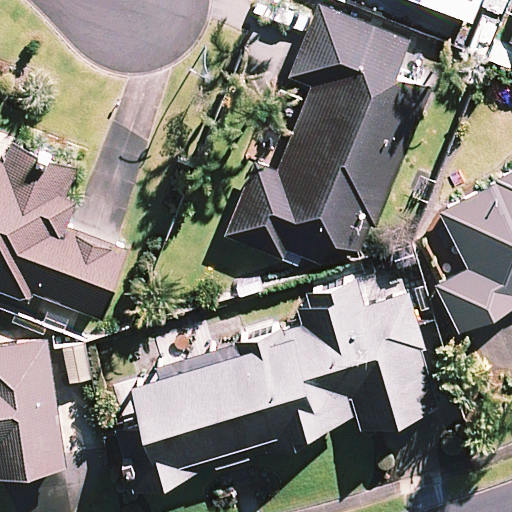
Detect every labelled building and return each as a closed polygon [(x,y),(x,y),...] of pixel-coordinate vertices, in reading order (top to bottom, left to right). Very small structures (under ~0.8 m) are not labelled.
[(408,34),(324,0),(316,0),(289,69),(312,78),(277,164),(255,155),(225,226),(316,263),(330,228),(362,241),(428,78),(396,64),(408,34)] [(446,0),(471,10),(475,0),(446,0)] [(63,183),(74,154),(63,150),(15,131),(6,155),(0,152),(0,279),(28,291),(32,282),(102,308),(125,245),(111,240),(114,231),(83,219),(80,228),(65,222),(77,188),(63,183)] [(511,165),(440,203),(469,260),(436,277),(459,323),(511,295),(511,165)] [(427,337),(409,279),(395,283),(388,259),(298,286),(306,311),(131,365),(144,409),(116,418),(136,480),(204,459),(200,447),(212,444),(216,456),(250,445),(246,433),(260,429),(263,441),(327,422),(324,412),(356,402),(359,412),(361,418),(438,394),(421,339),(427,337)] [(0,464),(65,457),(49,330),(0,336),(0,464)] [(91,330),(59,334),(67,380),(98,375),(91,330)]
